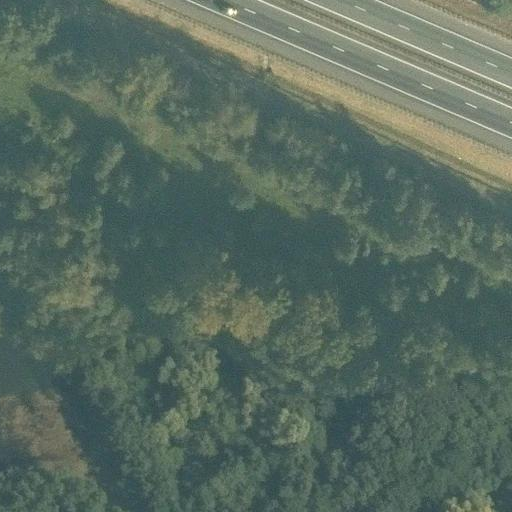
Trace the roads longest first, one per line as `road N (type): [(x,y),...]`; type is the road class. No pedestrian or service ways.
road 1 (unclassified): [(511,209),(32,0)]
road 2 (motorway): [(213,0),(511,126)]
road 3 (motorway): [(511,73),(336,0)]
